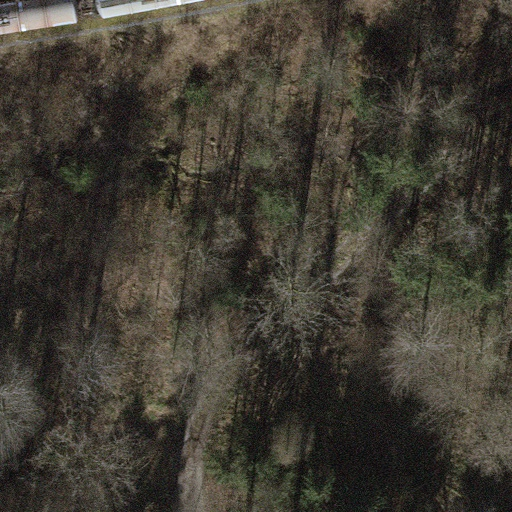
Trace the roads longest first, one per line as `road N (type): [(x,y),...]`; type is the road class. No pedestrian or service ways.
road 1 (track): [(181,511),(187,433),(281,314),(469,117),(511,105)]
road 2 (track): [(187,433),(0,457)]
